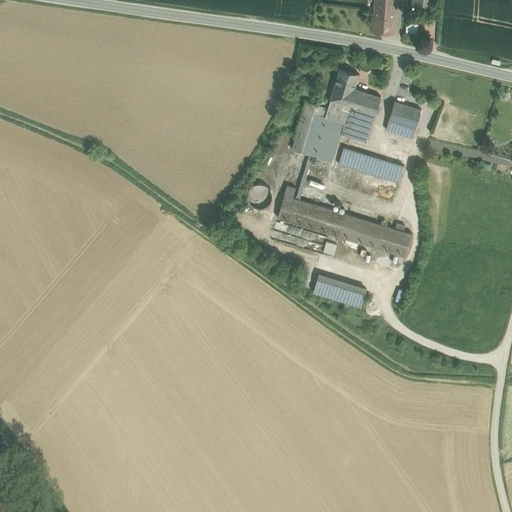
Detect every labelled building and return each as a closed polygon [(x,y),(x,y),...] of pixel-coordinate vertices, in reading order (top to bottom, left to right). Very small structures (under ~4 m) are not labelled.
[(396,0),(375,0),(374,9),(375,9),(395,11),(396,0)] [(395,11),(375,9),(373,31),(393,33),(394,18),(395,18),(395,11)] [(406,31),(418,31),(418,22),(406,22),(406,31)] [(359,73),(340,67),(330,99),(349,105),(354,88),(359,73)] [(381,96),(354,88),(349,105),(375,114),(381,96)] [(349,105),(330,99),(328,107),(325,116),(328,117),(345,122),(370,130),(375,114),(349,105)] [(421,109),(394,100),(389,118),(416,126),(421,109)] [(328,107),(307,101),(292,149),(310,155),(322,115),(325,116),(328,107)] [(345,122),(328,117),(315,155),(331,161),(341,133),(345,122)] [(416,126),(389,118),(386,129),(412,138),(416,126)] [(370,130),(345,122),(341,133),(366,141),(370,130)] [(404,165),(343,147),(338,164),(399,182),(404,165)] [(272,200),(273,195),(272,190),(269,186),(265,183),(260,182),(255,183),(250,186),(247,190),(246,195),(247,201),(250,205),(255,208),(260,209),(265,208),(269,205),(272,200)] [(339,237),(347,213),(284,194),(277,218),(339,237)] [(412,233),(347,213),(339,237),(405,256),(412,233)] [(337,240),(276,222),(271,239),(332,256),(337,240)] [(364,294),(317,279),(313,291),(361,306),(364,294)]
